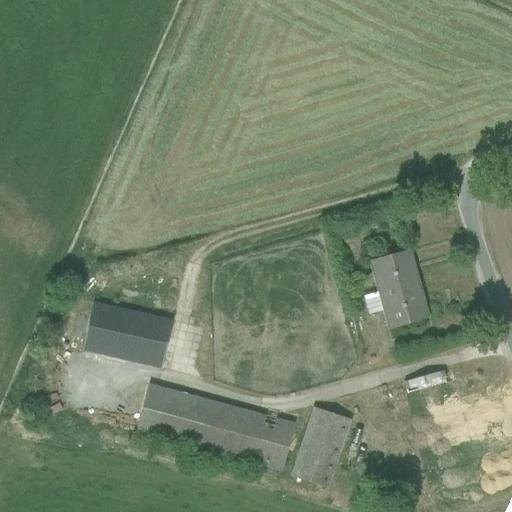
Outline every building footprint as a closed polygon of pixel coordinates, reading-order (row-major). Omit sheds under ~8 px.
[(363,262),(384,333),(426,320),(405,249),(363,262)] [(93,304),(80,354),(154,373),(167,323),(93,304)] [(368,354),(372,366),(388,359),(383,348),(368,354)] [(399,383),(439,511),(482,499),(442,369),(399,383)] [(107,388),(97,427),(273,473),(284,433),(107,388)] [(312,410),(291,479),(321,488),(325,475),(376,490),(385,460),(336,445),(344,420),(312,410)]
